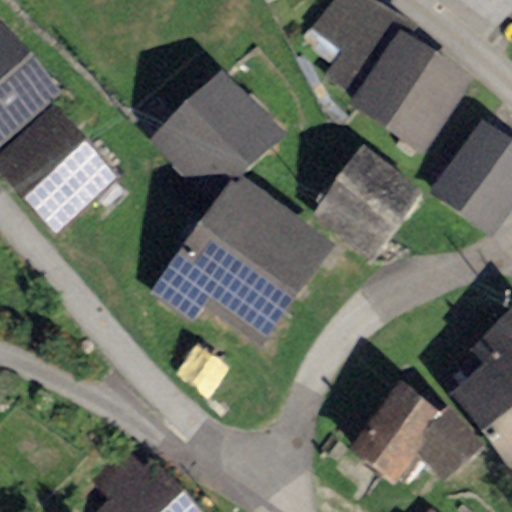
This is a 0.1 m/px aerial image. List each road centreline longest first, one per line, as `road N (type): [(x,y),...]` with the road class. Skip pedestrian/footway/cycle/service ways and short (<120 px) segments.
road 1 (residential): [(0,208),(164,398),(270,498)]
road 2 (residential): [(270,498),(305,397),(348,326),(410,286),(511,248)]
road 3 (residential): [(511,84),(404,0)]
